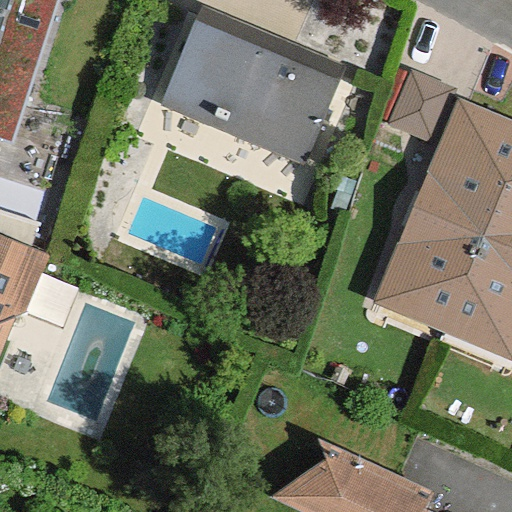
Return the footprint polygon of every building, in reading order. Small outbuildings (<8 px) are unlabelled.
[(0,0),(0,139),(18,146),(64,0),(0,0)] [(202,16),(168,97),(309,157),(343,76),(202,16)] [(454,91),(414,75),(394,124),(436,142),(454,91)] [(457,128),(394,281),(418,293),(427,317),(450,327),(511,181),(511,129),(495,122),(488,140),(457,128)] [(511,181),(450,327),(469,335),(495,326),(511,332),(511,181)] [(0,239),(0,298),(11,303),(25,308),(49,260),(0,239)] [(0,329),(11,303),(0,298),(0,329)] [(331,448),(330,469),(308,483),(310,511),(427,511),(428,510),(433,498),(401,482),(331,448)]
